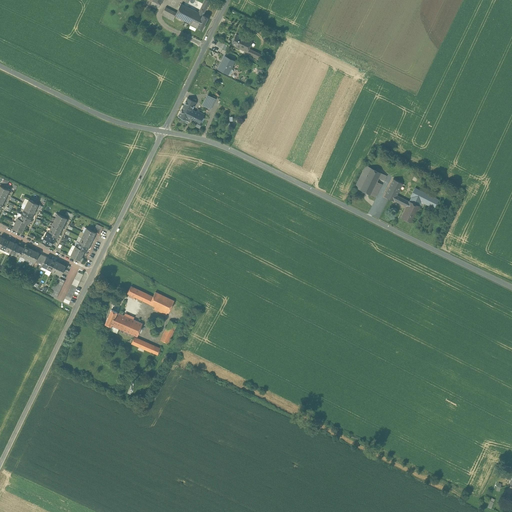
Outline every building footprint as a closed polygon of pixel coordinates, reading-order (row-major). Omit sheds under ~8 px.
[(206,0),(204,0),(198,13),(201,14),(202,12),(204,13),(209,2),(206,0)] [(198,13),(181,4),(176,13),(175,16),(197,27),(197,28),(202,30),(208,18),(201,14),(198,13)] [(176,13),(165,7),(162,15),(173,21),(175,16),(176,13)] [(252,41),(235,34),(230,45),(246,52),(247,52),(248,49),(252,41)] [(225,43),(219,40),(216,46),(222,49),(225,43)] [(259,54),(248,49),(247,52),(246,52),(245,54),(257,59),(259,54)] [(225,56),(218,69),(230,75),(233,70),(230,69),(234,61),(225,56)] [(216,99),(207,95),(202,105),(211,109),(216,99)] [(196,102),(187,98),(184,105),(183,106),(182,110),(181,110),(181,112),(180,112),(178,116),(179,117),(182,118),(181,121),(185,124),(187,121),(189,122),(190,119),(199,123),(203,116),(196,112),(196,114),(193,112),(194,112),(191,111),(196,102)] [(366,165),(355,187),(360,189),(370,168),(366,165)] [(370,168),(360,189),(370,195),(372,190),(379,178),(381,173),(370,168)] [(393,179),(385,196),(394,201),(394,200),(397,195),(402,184),(393,179)] [(0,185),(0,191),(6,194),(8,190),(0,185)] [(438,200),(415,189),(411,196),(421,201),(434,208),(438,200)] [(409,201),(397,195),(394,200),(406,206),(409,201)] [(421,201),(412,197),(410,201),(419,206),(421,201)] [(28,199),(26,204),(35,208),(37,204),(28,199)] [(410,201),(409,201),(406,206),(400,218),(412,223),(420,206),(419,206),(410,201)] [(26,204),(24,209),(33,213),(35,208),(26,204)] [(24,209),(22,213),(30,218),(33,213),(24,209)] [(2,212),(2,226),(11,226),(11,218),(5,218),(5,212),(2,212)] [(22,213),(19,218),(26,221),(28,222),(30,218),(22,213)] [(58,214),(55,218),(64,223),(66,218),(58,214)] [(17,217),(15,222),(24,226),(26,221),(19,218),(17,217)] [(55,218),(53,223),(62,227),(64,223),(55,218)] [(15,222),(13,227),(21,231),(24,226),(15,222)] [(53,223),(51,227),(60,232),(62,227),(53,223)] [(94,231),(95,232),(100,234),(104,227),(97,224),(94,231)] [(51,227),(48,232),(55,236),(57,236),(60,232),(51,227)] [(86,228),(84,232),(93,237),(95,232),(94,231),(86,228)] [(47,231),(44,236),(53,240),(55,236),(48,232),(47,231)] [(84,232),(82,237),(91,242),(93,237),(84,232)] [(44,236),(42,241),(51,245),(53,240),(44,236)] [(82,237),(79,242),(88,246),(91,242),(82,237)] [(0,248),(5,250),(10,241),(5,238),(0,248)] [(5,250),(10,253),(15,243),(10,241),(5,250)] [(79,242),(77,246),(84,250),(86,251),(88,246),(79,242)] [(10,253),(15,255),(19,246),(15,243),(10,253)] [(15,255),(20,257),(21,255),(24,248),(19,246),(15,255)] [(30,248),(25,246),(24,248),(21,255),(26,258),(30,248)] [(75,246),(73,251),(82,255),(84,250),(77,246),(75,246)] [(35,251),(30,248),(26,258),(30,260),(35,251)] [(39,253),(35,251),(30,260),(35,262),(39,253)] [(73,251),(71,255),(79,260),(82,255),(73,251)] [(47,268),(51,259),(47,257),(43,265),(42,266),(47,268)] [(52,271),(56,261),(51,259),(47,268),(52,271)] [(56,273),(61,264),(56,261),(52,271),(56,273)] [(61,275),(66,266),(61,264),(56,273),(61,275)] [(78,272),(64,301),(68,303),(83,274),(78,272)] [(60,278),(52,295),(56,298),(65,280),(60,278)] [(168,312),(168,313),(174,301),(155,292),(153,297),(131,286),(127,293),(130,294),(135,297),(155,306),(168,312)] [(154,310),(166,315),(168,312),(155,306),(154,310)] [(117,312),(111,310),(105,324),(111,326),(111,325),(119,329),(124,316),(122,315),(123,312),(121,311),(119,313),(117,312)] [(142,324),(124,316),(119,329),(137,337),(142,324)] [(170,321),(162,337),(169,340),(177,324),(170,321)] [(160,348),(134,337),(131,343),(157,355),(160,348)]
